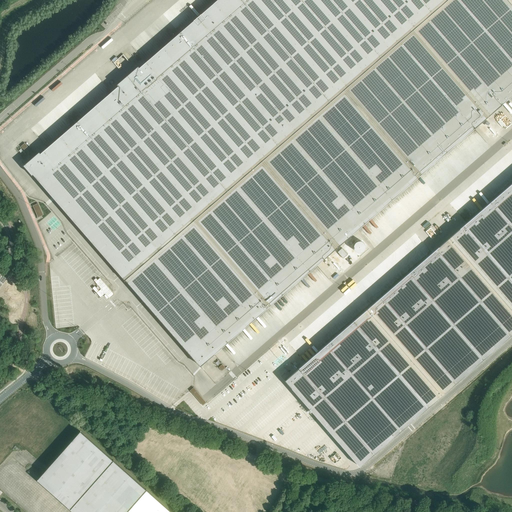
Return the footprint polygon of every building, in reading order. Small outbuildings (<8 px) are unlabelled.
[(25,165),(200,365),(511,94),(511,5),(507,0),(217,0),(140,68),(138,66),(127,75),(117,84),(118,86),(40,153),(40,152),(25,165)] [(26,197),(36,190),(32,185),(23,193),(26,197)] [(511,189),(284,386),(358,473),(511,339),(511,189)] [(354,246),(354,247),(354,248),(354,249),(355,250),(355,251),(356,251),(357,251),(357,252),(358,252),(359,252),(360,252),(361,252),(362,252),(362,251),(363,251),(364,250),(365,249),(365,248),(365,247),(365,246),(365,245),(365,244),(364,243),(363,242),(362,241),(361,241),(360,241),(359,241),(358,241),(357,241),(356,242),(355,242),(355,243),(354,244),(354,245),(354,246)] [(337,252),(343,258),(349,253),(343,247),(337,252)] [(178,362),(186,373),(191,369),(183,358),(178,362)] [(172,366),(169,368),(178,379),(181,377),(172,366)] [(171,511),(80,431),(38,478),(71,508),(70,508),(70,509),(71,508),(75,511),(171,511)]
